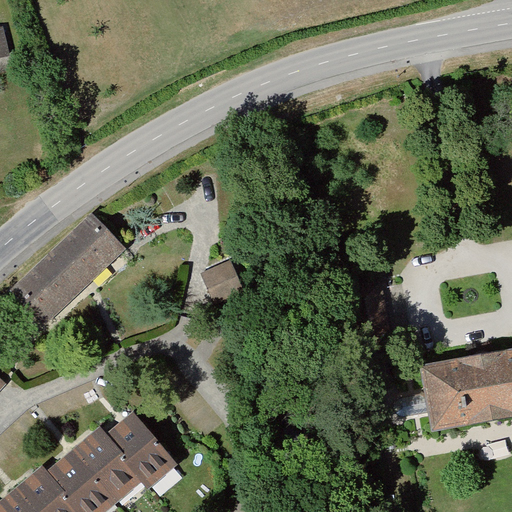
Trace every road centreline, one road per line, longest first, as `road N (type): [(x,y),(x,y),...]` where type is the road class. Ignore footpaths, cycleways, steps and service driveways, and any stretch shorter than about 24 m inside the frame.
road 1 (tertiary): [(511,26),(340,58),(269,81),(136,151),(0,249)]
road 2 (residential): [(254,511),(249,439),(180,349),(166,344),(19,400),(0,421)]
